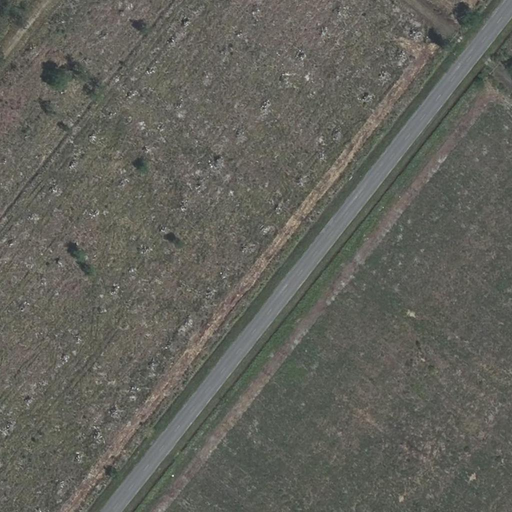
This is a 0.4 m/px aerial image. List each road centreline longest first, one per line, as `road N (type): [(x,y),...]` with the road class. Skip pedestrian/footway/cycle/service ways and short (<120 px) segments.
road 1 (unclassified): [(111,511),(511,4)]
road 2 (track): [(411,0),(511,80)]
